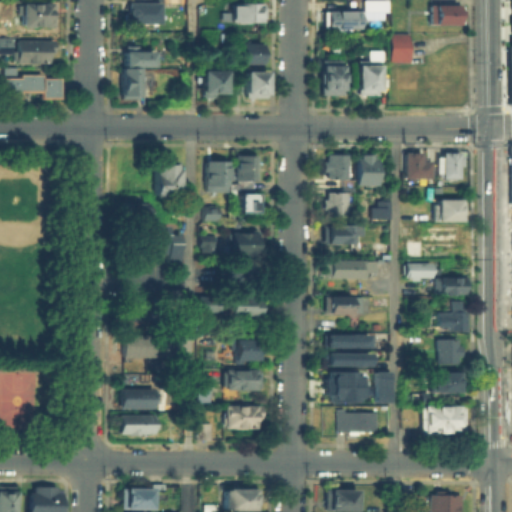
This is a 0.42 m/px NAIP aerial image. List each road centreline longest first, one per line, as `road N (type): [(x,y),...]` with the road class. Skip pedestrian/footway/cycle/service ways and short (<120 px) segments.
road 1 (secondary): [(491,0),(495,511)]
road 2 (residential): [(291,511),(293,0)]
road 3 (residential): [(511,460),(86,461)]
road 4 (residential): [(491,126),(88,125)]
road 5 (residential): [(86,461),(88,125)]
road 6 (residential): [(88,125),(88,0)]
